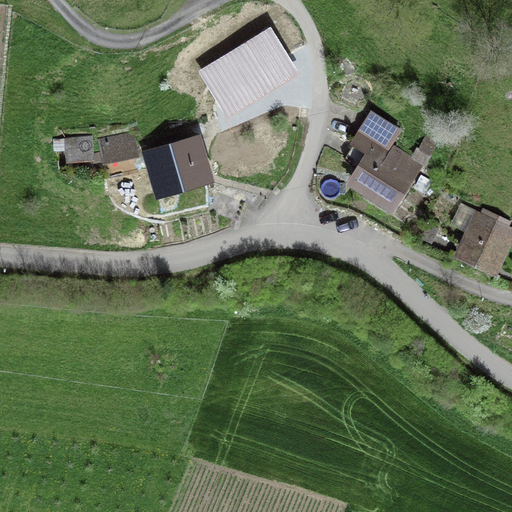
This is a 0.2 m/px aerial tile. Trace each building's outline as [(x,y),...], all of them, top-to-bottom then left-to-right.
[(236,46),(209,95),(224,103),(250,54),(236,46)] [(386,144),(395,130),(372,115),(363,129),(386,144)] [(402,159),(389,150),(386,155),(373,148),(376,144),(360,134),(344,160),(359,170),(354,178),(374,190),(371,195),(390,207),(412,172),(399,163),(402,159)] [(106,160),(134,155),(131,135),(103,140),(106,160)] [(150,154),(160,191),(206,177),(196,140),(150,154)] [(70,162),(88,161),(88,148),(70,149),(70,162)] [(213,213),(235,221),(242,202),(220,194),(213,213)] [(461,253),(494,268),(511,228),(479,213),(461,253)]
